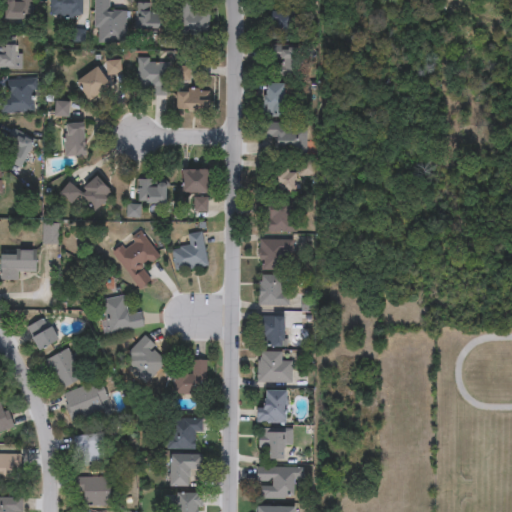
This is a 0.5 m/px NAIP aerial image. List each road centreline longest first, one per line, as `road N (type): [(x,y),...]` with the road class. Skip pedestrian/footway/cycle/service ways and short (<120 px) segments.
road 1 (residential): [(232,0),(231,511)]
road 2 (residential): [(0,339),(42,415),(52,511)]
